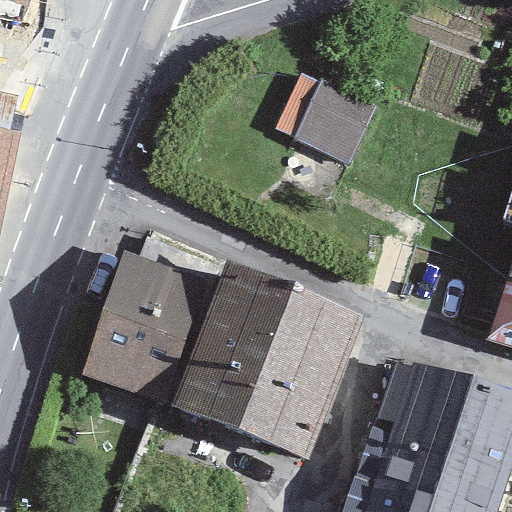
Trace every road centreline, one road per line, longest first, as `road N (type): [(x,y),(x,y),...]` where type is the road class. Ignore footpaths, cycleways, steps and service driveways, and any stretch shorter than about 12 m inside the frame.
road 1 (secondary): [(0,399),(19,325),(127,49)]
road 2 (residential): [(269,0),(127,49)]
